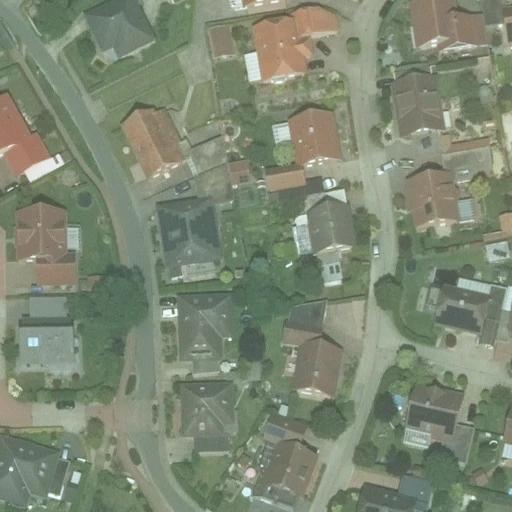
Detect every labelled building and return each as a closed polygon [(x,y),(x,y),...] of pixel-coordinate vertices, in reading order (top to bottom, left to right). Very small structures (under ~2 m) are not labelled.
[(153,42),(131,0),(126,0),(85,22),(103,56),(114,50),(119,60),(153,42)] [(447,0),(413,0),(410,0),(413,43),(446,41),(447,51),(463,50),(475,50),(473,10),(448,11),(447,0)] [(501,38),(511,36),(511,3),(504,4),(503,0),(481,0),(483,20),(500,19),(501,38)] [(312,8),(245,24),(258,79),(295,70),(291,55),(302,52),(298,35),(317,30),(333,34),(336,18),(312,8)] [(238,28),(216,30),(220,61),(242,58),(238,28)] [(146,72),(106,93),(153,181),(185,162),(190,198),(159,204),(163,264),(216,258),(209,200),(226,198),(215,134),(185,145),(146,72)] [(434,73),(391,79),(398,135),(409,134),(414,171),(403,173),(409,225),(453,220),(448,182),(475,179),(471,141),(443,145),(434,73)] [(44,165),(5,99),(0,102),(0,159),(2,158),(15,182),(44,165)] [(337,163),(331,112),(282,118),(287,162),(266,164),(270,196),(288,193),(290,211),(307,209),(308,226),(291,228),(294,251),(351,244),(346,198),(328,200),(326,185),(306,187),(303,167),(337,163)] [(469,220),(481,220),(481,202),(468,203),(469,220)] [(65,215),(15,216),(15,262),(37,262),(37,290),(75,289),(74,257),(65,257),(65,215)] [(511,216),(506,218),(508,234),(491,237),(492,244),(511,241),(511,216)] [(511,242),(493,248),(498,266),(511,262),(511,242)] [(324,257),(326,282),(348,280),(346,255),(324,257)] [(436,279),(427,319),(477,330),(481,312),(503,317),(502,323),(511,324),(511,276),(481,270),(477,288),(436,279)] [(220,292),(170,295),(173,355),(223,353),(220,292)] [(26,323),(27,362),(79,362),(78,322),(74,322),(73,301),(38,301),(38,322),(26,323)] [(288,387),(321,395),(334,339),(315,334),(317,304),(284,305),(276,338),(299,344),(288,387)] [(226,380),(178,382),(181,441),(229,439),(226,380)] [(408,403),(400,435),(444,445),(451,413),(408,403)] [(259,481),(294,496),(314,449),(292,439),(299,425),(269,411),(259,434),(276,442),(259,481)] [(511,415),(489,411),(482,442),(511,449),(511,415)] [(58,457),(0,438),(0,503),(24,511),(28,498),(44,503),(58,457)] [(412,511),(413,509),(358,490),(350,511),(412,511)]
